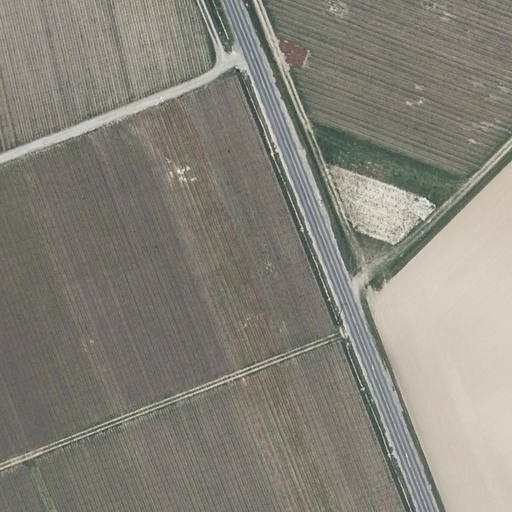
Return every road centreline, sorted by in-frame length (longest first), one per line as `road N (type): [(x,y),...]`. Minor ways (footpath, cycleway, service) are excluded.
road 1 (secondary): [(231,0),(428,511)]
road 2 (track): [(357,328),(0,466)]
road 3 (track): [(511,140),(463,179),(320,130),(300,111),(258,0)]
road 4 (track): [(250,50),(165,95),(0,158)]
